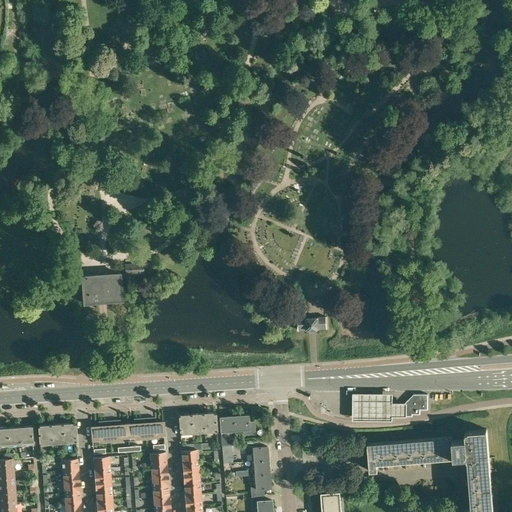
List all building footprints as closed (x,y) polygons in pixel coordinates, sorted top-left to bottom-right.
[(237,104),(236,105),(247,108),(249,100),(239,97),(238,100),(237,104)] [(124,273),(153,271),(153,262),(124,263),(124,273)] [(119,272),(100,274),(103,301),(122,299),(119,272)] [(103,301),(100,274),(81,276),(84,302),(103,301)] [(312,328),(327,327),(326,316),(312,316),(307,317),(306,315),(297,316),(298,329),(312,328)] [(407,402),(414,395),(413,394),(405,402),(402,402),(392,402),(392,393),(353,393),(353,410),(353,419),(392,419),(392,415),(403,415),(407,415),(407,402)] [(420,409),(428,409),(428,393),(414,393),(413,394),(414,395),(407,402),(405,403),(405,406),(405,408),(403,408),(403,415),(407,415),(412,415),(412,413),(420,413),(420,409)] [(214,412),(203,413),(204,431),(216,430),(214,412)] [(203,413),(191,414),(192,432),(204,431),(203,413)] [(192,432),(191,414),(179,415),(180,433),(192,432)] [(233,415),(235,429),(242,429),(242,434),(255,433),(254,425),(248,425),(247,414),(233,415)] [(235,429),(233,415),(220,417),(221,433),(235,432),(235,429)] [(154,417),(145,418),(146,437),(157,436),(157,434),(164,433),(163,421),(154,421),(154,417)] [(135,423),(127,423),(128,436),(135,436),(135,438),(146,437),(145,418),(135,419),(135,423)] [(119,420),(109,421),(110,440),(121,439),(121,437),(128,436),(127,423),(119,424),(119,420)] [(99,425),(91,426),(92,439),(99,438),(99,440),(110,440),(109,421),(99,421),(99,425)] [(75,423),(62,424),(64,442),(76,441),(75,423)] [(62,424),(50,425),(51,443),(64,442),(62,424)] [(51,443),(50,425),(38,425),(39,444),(51,443)] [(32,426),(19,427),(21,445),(33,444),(32,426)] [(19,427),(7,428),(9,446),(21,445),(19,427)] [(0,446),(9,446),(7,428),(0,428),(0,446)] [(489,457),(487,428),(466,430),(467,438),(454,439),(453,439),(453,437),(453,438),(368,443),(369,454),(370,470),(378,469),(378,460),(442,455),(454,455),(454,457),(461,457),(468,456),(468,459),(471,459),(475,507),(465,507),(465,511),(491,511),(488,457),(489,457)] [(253,454),(254,461),(268,460),(267,446),(256,447),(256,441),(252,441),(247,442),(248,454),(253,454)] [(193,449),(182,450),(182,462),(198,461),(197,449),(193,449)] [(149,453),(150,464),(166,463),(165,452),(149,453)] [(93,457),(94,468),(109,467),(108,456),(93,457)] [(0,459),(0,470),(14,470),(13,458),(0,459)] [(61,460),(62,471),(78,470),(77,458),(61,460)] [(268,460),(254,461),(251,461),(253,475),(255,475),(269,473),(268,460)] [(198,461),(182,462),(183,472),(199,471),(198,461)] [(166,463),(150,464),(151,475),(167,474),(166,463)] [(455,464),(445,464),(445,472),(455,472),(455,464)] [(109,467),(94,468),(94,479),(110,478),(109,467)] [(14,470),(0,470),(0,481),(15,481),(14,470)] [(78,470),(62,471),(62,482),(78,480),(78,470)] [(199,471),(183,472),(184,483),(199,482),(199,471)] [(251,482),(252,495),(260,494),(260,488),(270,488),(269,473),(255,475),(256,482),(251,482)] [(167,474),(151,475),(151,486),(168,484),(167,474)] [(110,478),(94,479),(95,490),(111,489),(110,478)] [(78,480),(62,482),(63,493),(79,491),(79,489),(78,480)] [(15,481),(0,481),(0,492),(16,491),(15,481)] [(199,482),(184,483),(185,494),(200,493),(199,482)] [(168,484),(151,486),(152,496),(169,495),(168,484)] [(111,489),(95,490),(96,501),(112,500),(111,489)] [(341,511),(340,490),(320,491),(321,511),(341,511)] [(16,491),(0,492),(0,496),(0,501),(0,504),(17,502),(16,491)] [(79,491),(63,493),(64,504),(80,503),(79,491)] [(200,493),(185,494),(186,506),(201,504),(200,493)] [(260,494),(252,495),(253,508),(258,507),(258,511),(272,511),(271,499),(261,500),(260,494)] [(169,495),(152,496),(153,508),(169,506),(169,495)] [(112,500),(96,501),(96,511),(99,511),(112,511),(112,500)] [(17,511),(17,502),(0,504),(1,511),(17,511)] [(80,511),(80,503),(64,504),(64,511),(80,511)]
